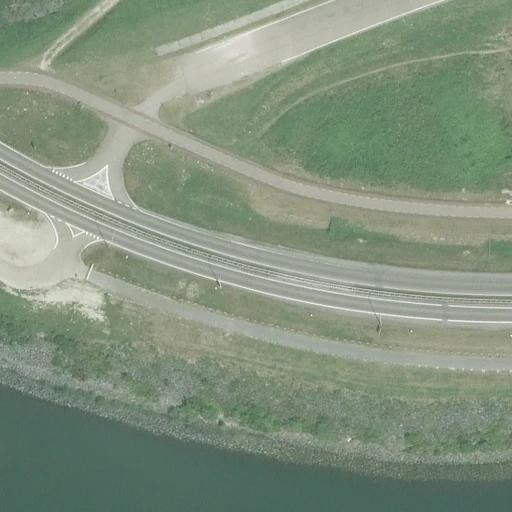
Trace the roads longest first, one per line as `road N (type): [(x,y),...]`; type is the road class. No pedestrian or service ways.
road 1 (trunk): [(511,288),(323,271),(225,248),(92,199)]
road 2 (unclassified): [(133,120),(325,196),(511,212)]
road 3 (trunk): [(224,275),(355,303),(511,315)]
road 4 (primary): [(79,222),(224,275)]
road 5 (unclassified): [(133,120),(43,80),(0,77)]
